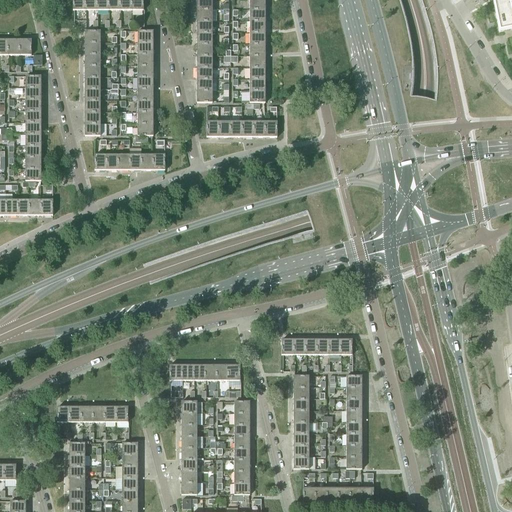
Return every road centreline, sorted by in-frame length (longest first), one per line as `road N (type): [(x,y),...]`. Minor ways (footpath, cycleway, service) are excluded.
road 1 (secondary): [(385,167),(159,236),(0,304)]
road 2 (secondary): [(0,362),(147,308),(389,241)]
road 3 (residential): [(422,511),(367,282),(239,314)]
road 4 (secondary): [(493,511),(428,230)]
road 5 (residential): [(301,0),(331,144),(199,178)]
road 6 (secondary): [(389,241),(446,511)]
road 7 (residential): [(45,511),(11,394),(126,345)]
road 8 (residential): [(36,0),(91,218)]
road 9 (residential): [(288,511),(239,314)]
road 10 (residential): [(159,0),(199,178)]
road 11 (residential): [(126,345),(168,511)]
road 12 (secondary): [(349,0),(385,167)]
road 13 (secondary): [(412,160),(370,0)]
road 14 (unclassified): [(511,100),(446,0)]
